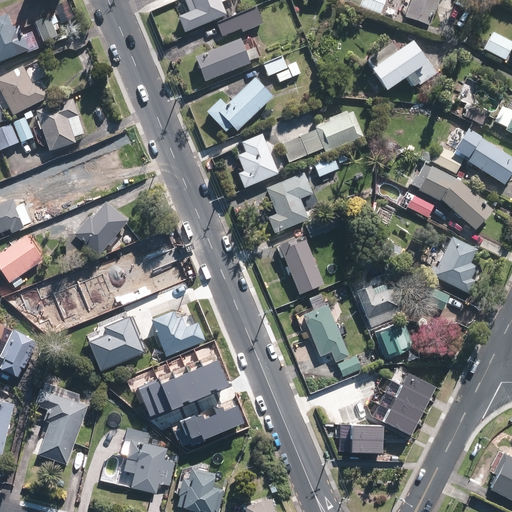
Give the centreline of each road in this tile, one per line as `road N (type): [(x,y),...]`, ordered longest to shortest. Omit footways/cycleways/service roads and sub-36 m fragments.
road 1 (secondary): [(105,0),(319,503)]
road 2 (residential): [(481,381),(421,503)]
